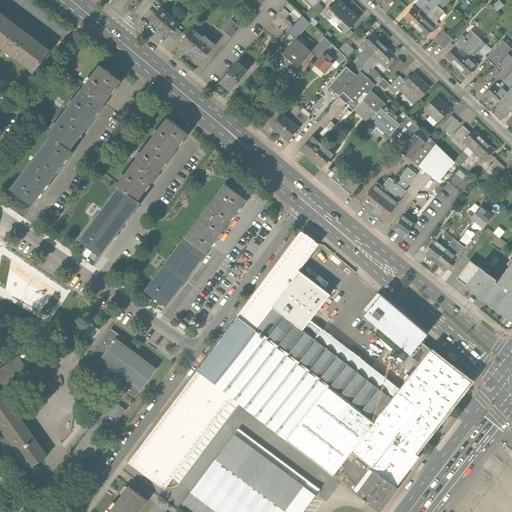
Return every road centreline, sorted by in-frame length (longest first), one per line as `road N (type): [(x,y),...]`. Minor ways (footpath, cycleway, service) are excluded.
road 1 (residential): [(196,353),(0,215)]
road 2 (residential): [(511,143),(361,0)]
road 3 (residential): [(77,511),(196,353)]
road 4 (residential): [(196,353),(308,202)]
road 5 (primary): [(387,267),(395,287),(500,379)]
road 6 (primary): [(237,140),(116,38)]
road 7 (primary): [(511,361),(408,272),(387,267)]
